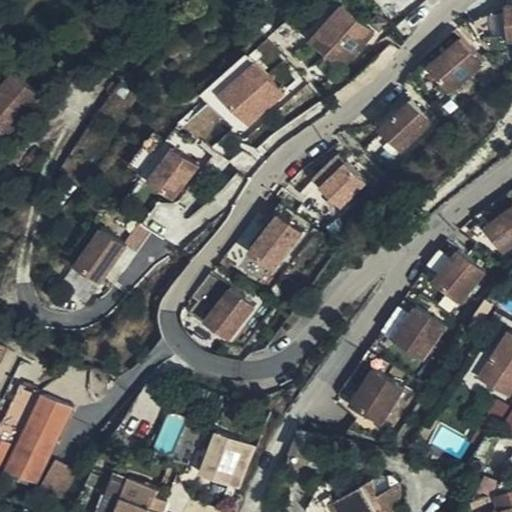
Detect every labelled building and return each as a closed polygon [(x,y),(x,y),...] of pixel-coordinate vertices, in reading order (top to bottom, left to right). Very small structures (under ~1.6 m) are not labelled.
[(315,41),(347,71),(380,35),(349,5),(315,41)] [(452,95),(486,66),(463,40),(456,32),(423,61),(430,69),(443,84),(452,95)] [(250,48),(204,90),(243,132),(289,90),(250,48)] [(0,143),(47,95),(19,68),(0,87),(0,143)] [(50,167),(98,103),(82,91),(60,119),(57,116),(33,147),(38,151),(34,156),(50,167)] [(410,96),(377,125),(380,128),(401,152),(433,123),(413,100),(410,96)] [(178,197),(204,160),(175,139),(149,177),(178,197)] [(315,177),(323,185),(349,161),(341,153),(315,177)] [(343,206),(369,181),(349,161),(323,185),(334,196),(339,202),(343,206)] [(335,206),(339,202),(334,196),(329,201),(335,206)] [(511,208),(486,227),(504,252),(511,246),(511,208)] [(282,212),(252,251),(277,270),(307,230),(282,212)] [(127,234),(136,247),(156,233),(147,219),(127,234)] [(107,281),(131,239),(101,222),(77,263),(107,281)] [(424,273),(465,302),(489,270),(447,242),(424,273)] [(279,271),(277,270),(252,251),(248,248),(236,264),(267,287),(279,271)] [(235,286),(209,320),(233,339),(260,305),(235,286)] [(450,324),(407,299),(384,332),(427,357),(450,324)] [(511,337),(484,380),(511,398),(511,337)] [(377,367),(354,403),(386,423),(408,387),(377,367)] [(21,378),(3,417),(23,426),(4,464),(32,477),(68,400),(21,378)] [(0,420),(0,472),(4,464),(23,426),(3,417),(2,417),(0,420)] [(302,428),(293,450),(310,456),(318,433),(302,428)] [(257,451),(259,446),(216,430),(199,472),(241,488),(257,451)] [(59,456),(42,481),(63,496),(81,470),(59,456)] [(99,511),(181,511),(183,507),(157,498),(163,482),(116,465),(99,511)] [(395,474),(378,481),(380,494),(403,481),(395,474)] [(405,511),(403,481),(380,494),(378,481),(377,476),(354,488),(331,500),(337,511),(405,511)] [(354,488),(327,480),(310,507),(313,511),(337,511),(331,500),(354,488)] [(511,511),(511,492),(497,497),(502,511),(498,511),(511,511)]
